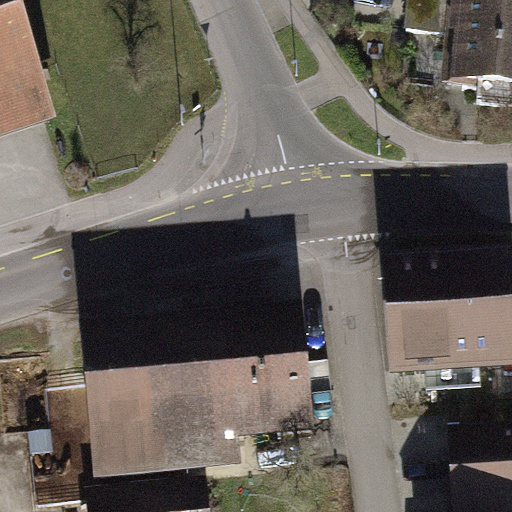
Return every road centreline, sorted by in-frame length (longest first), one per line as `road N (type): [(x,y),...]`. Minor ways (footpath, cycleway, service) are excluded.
road 1 (tertiary): [(0,297),(173,240),(322,205)]
road 2 (residential): [(322,205),(346,237),(382,511)]
road 3 (residential): [(220,0),(292,166),(322,205)]
road 4 (tertiary): [(322,205),(511,196)]
